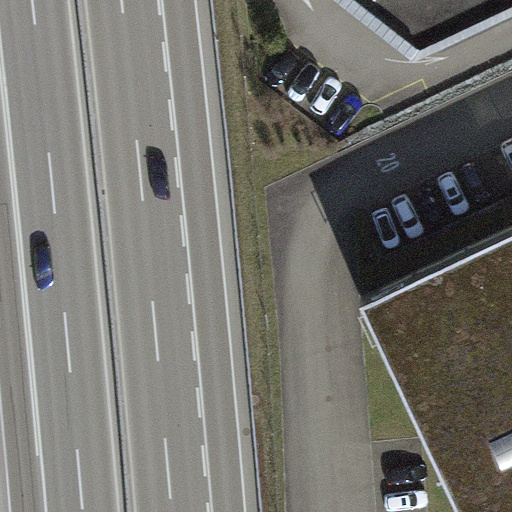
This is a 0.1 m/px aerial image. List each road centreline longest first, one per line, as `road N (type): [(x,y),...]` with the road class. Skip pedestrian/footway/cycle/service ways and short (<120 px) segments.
road 1 (motorway): [(174,511),(124,0)]
road 2 (motorway): [(46,110),(82,511)]
